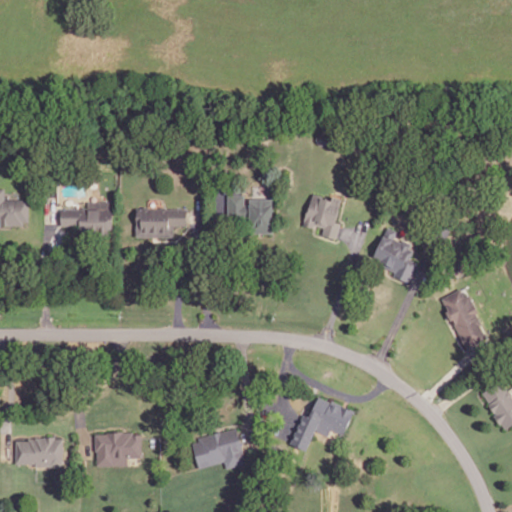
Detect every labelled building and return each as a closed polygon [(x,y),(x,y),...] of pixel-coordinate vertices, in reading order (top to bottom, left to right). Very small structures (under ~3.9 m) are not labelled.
[(327,141),(328,139),(328,137),(328,135),(327,133),(325,132),(323,131),(321,131),(319,132),(317,133),(316,135),(315,137),(316,139),(317,141),(318,143),(320,144),(322,144),(324,143),(326,142),(327,141)] [(0,187),(0,215),(2,215),(2,223),(23,223),(23,219),(28,219),(28,198),(4,198),(4,187),(0,187)] [(314,192),(304,223),(312,226),(314,221),(325,224),(322,233),(336,237),(340,223),(335,221),(342,198),(332,196),(331,199),(321,197),(322,195),(314,192)] [(227,194),(227,221),(243,221),(243,214),(249,214),(249,232),(271,232),(271,198),(248,198),(248,203),(243,203),(243,194),(227,194)] [(61,207),(61,224),(80,224),(80,234),(107,234),(107,227),(111,227),(111,200),(88,200),(88,207),(61,207)] [(135,207),(135,235),(154,235),(173,236),(173,224),(187,224),(187,207),(166,207),(165,206),(161,205),(159,207),(148,207),(147,205),(143,206),(142,207),(135,207)] [(432,233),(445,239),(453,222),(440,216),(432,233)] [(388,226),(375,255),(382,258),(381,260),(392,265),(390,267),(397,270),(395,274),(408,280),(417,261),(410,257),(414,249),(410,247),(412,242),(403,238),(401,241),(394,237),(397,230),(388,226)] [(441,299),(451,318),(454,317),(456,322),(454,323),(467,347),(485,337),(479,325),(482,324),(476,313),(478,312),(468,293),(463,296),(459,289),(441,299)] [(504,429),(511,423),(511,396),(503,380),(482,392),(504,429)] [(290,441),(306,448),(316,428),(328,434),(331,427),(344,433),(354,410),(332,400),(332,401),(319,395),(309,416),(303,413),(290,441)] [(198,436),(199,440),(193,441),(199,465),(225,457),(227,464),(245,459),(235,425),(198,436)] [(96,432),(96,449),(98,449),(98,462),(124,462),(124,456),(137,456),(137,432),(121,432),(121,430),(107,430),(107,432),(96,432)] [(14,441),(14,461),(34,461),(34,464),(59,464),(59,438),(52,438),(52,435),(41,434),(41,437),(32,436),(32,439),(26,439),(26,441),(14,441)]
